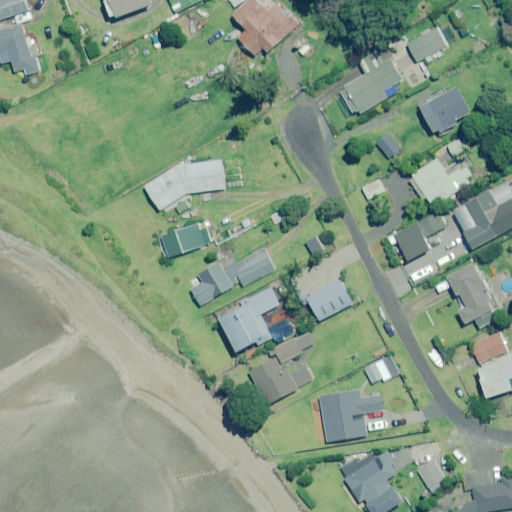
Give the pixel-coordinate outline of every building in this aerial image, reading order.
[(0,0),(0,20),(31,10),(27,0),(0,0)] [(156,4),(155,0),(110,0),(104,2),(111,20),(156,4)] [(202,0),(173,0),(180,12),(202,0)] [(276,1),(267,9),(258,0),(249,0),(232,16),(246,30),(237,38),(255,57),(265,47),(270,52),(290,34),(302,22),(294,14),(291,17),(276,1)] [(30,46),(23,25),(0,32),(0,54),(3,63),(12,61),(16,74),(25,71),(27,76),(43,71),(38,56),(41,55),(38,44),(30,46)] [(452,50),(440,26),(414,39),(423,57),(427,63),(452,50)] [(385,64),(378,52),(364,60),(371,72),(347,86),(363,113),(398,92),(394,86),(405,80),(393,59),(385,64)] [(473,111),(455,89),(429,111),(448,133),(473,111)] [(401,149),(389,134),(376,144),(389,159),(401,149)] [(471,148),(465,137),(449,146),(454,157),(471,148)] [(450,175),(439,158),(410,177),(424,198),(429,196),(436,206),(476,180),(466,164),(450,175)] [(227,188),(223,161),(180,165),(145,187),(160,210),(186,194),(227,188)] [(511,199),(500,206),(491,189),(465,202),(478,226),(465,233),(474,250),(511,229),(511,199)] [(448,226),(440,212),(396,235),(410,261),(433,249),(427,237),(448,226)] [(205,232),(202,222),(162,236),(170,257),(213,243),(209,230),(205,232)] [(326,249),(317,235),(306,242),(315,256),(326,249)] [(465,239),(448,248),(453,257),(470,247),(465,239)] [(277,269),(264,246),(224,269),(220,260),(196,273),(202,284),(194,288),(203,304),(243,282),(246,286),(277,269)] [(442,271),(435,261),(425,268),(432,278),(442,271)] [(490,289),(476,263),(447,280),(455,295),(462,291),(471,307),(461,312),(468,324),(476,320),(482,329),(501,318),(486,292),(490,289)] [(354,303),(342,280),(306,300),(318,322),(354,303)] [(282,305),(273,287),(241,304),(243,307),(220,319),(238,353),(269,337),(258,317),(282,305)] [(511,354),(510,355),(501,330),(474,340),(484,367),(477,369),(489,399),(511,390),(511,381),(511,379),(511,378),(511,354)] [(311,333),(296,341),(301,351),(316,343),(311,333)] [(301,351),(296,341),(295,339),(275,348),(283,363),(302,354),(301,351)] [(289,378),(277,357),(252,371),(271,405),(315,380),(308,367),(289,378)] [(385,378),(378,363),(366,368),(373,383),(385,378)] [(363,398),(361,390),(321,397),(329,442),(369,435),(365,414),(385,410),(382,395),(363,398)] [(406,419),(379,422),(382,439),(409,436),(406,419)] [(390,479),(399,473),(394,465),(397,463),(389,452),(374,461),(366,449),(339,467),(347,479),(363,503),(369,499),(376,511),(389,511),(405,502),(390,479)] [(449,483),(435,461),(419,471),(434,493),(449,483)] [(456,511),(442,511),(440,508),(433,511),(489,511),(511,508),(511,478),(502,480),(503,483),(473,487),(475,500),(459,510),(456,511)]
